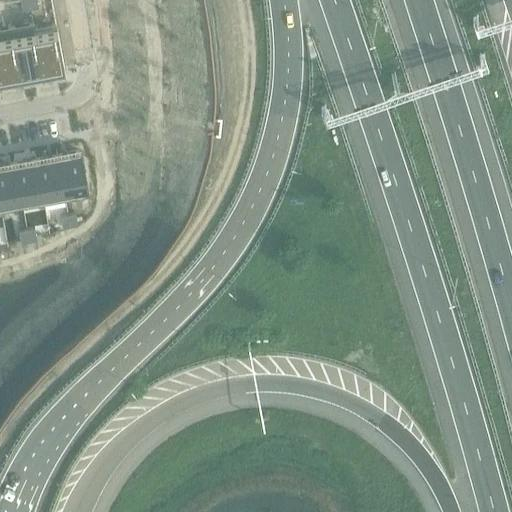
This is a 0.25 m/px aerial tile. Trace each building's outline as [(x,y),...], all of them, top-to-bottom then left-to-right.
[(28,0),(20,0),(22,10),(30,8),(28,0)] [(37,0),(28,0),(30,8),(38,7),(37,0)] [(33,22),(12,26),(21,76),(21,74),(41,70),(41,72),(42,72),(33,22)] [(34,22),(33,22),(42,72),(43,72),(42,70),(62,66),(63,68),(64,68),(56,23),(35,27),(34,22)] [(12,26),(0,28),(0,79),(0,80),(0,78),(0,77),(20,74),(20,76),(21,76),(12,26)] [(79,151),(57,155),(65,198),(87,193),(79,151)] [(57,155),(36,159),(43,197),(63,193),(64,198),(65,198),(57,155)] [(36,159),(15,162),(22,201),(43,197),(36,159)] [(15,162),(0,165),(0,202),(2,214),(3,214),(1,205),(22,201),(15,162)] [(76,213),(68,214),(70,226),(78,225),(76,213)] [(68,214),(60,215),(62,228),(70,226),(68,214)] [(35,227),(27,229),(29,241),(37,239),(35,227)] [(27,229),(19,230),(21,242),(29,241),(27,229)]
